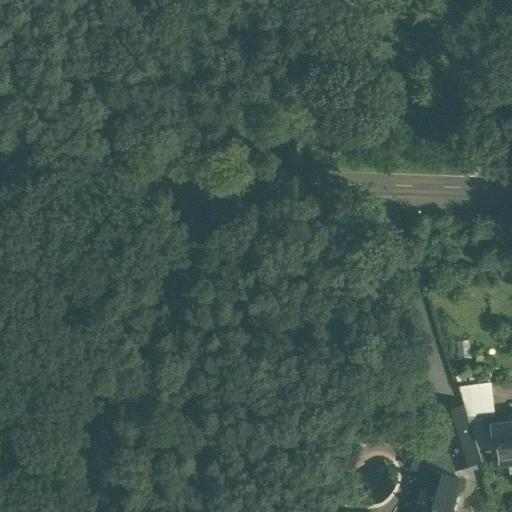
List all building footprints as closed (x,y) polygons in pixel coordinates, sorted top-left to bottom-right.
[(490,384),(459,387),(465,405),(468,416),(494,413),(490,384)] [(468,416),(465,405),(440,413),(458,470),(482,462),(468,416)] [(507,417),(487,419),(490,448),(494,448),(496,466),(511,464),(511,460),(511,458),(507,423),(508,423),(507,417)] [(452,463),(431,457),(428,469),(448,475),(452,463)] [(448,475),(428,469),(415,511),(450,511),(460,479),(448,475)]
